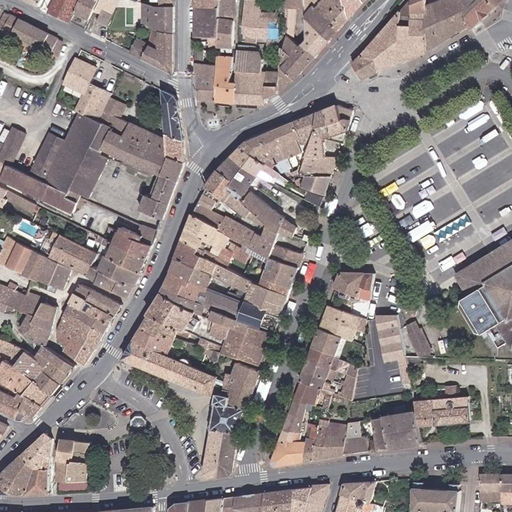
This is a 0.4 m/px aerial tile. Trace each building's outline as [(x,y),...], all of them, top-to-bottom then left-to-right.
[(54,0),(49,12),(71,23),(75,14),(89,21),(99,0),(54,0)] [(195,0),(196,7),(220,10),(220,0),(195,0)] [(217,38),(217,48),(232,48),(233,21),(229,21),(230,0),(220,0),(220,10),(218,27),(217,38)] [(264,2),(264,0),(244,0),(242,33),(245,37),(255,39),(256,19),(261,19),(262,2),(264,2)] [(285,0),(286,4),(285,13),(285,30),(282,45),(284,45),(284,51),(280,51),(279,74),(278,95),(300,72),(314,57),(301,45),(300,46),(293,40),(295,8),(304,7),(303,0),(285,0)] [(318,0),(317,8),(327,18),(317,30),(329,41),(347,20),(342,0),(318,0)] [(342,0),(347,20),(363,3),(361,0),(342,0)] [(426,6),(426,0),(412,0),(404,10),(411,10),(416,10),(416,20),(426,20),(426,51),(468,25),(463,19),(482,0),(444,0),(426,6)] [(482,0),(463,19),(468,25),(472,29),(502,0),(482,0)] [(286,4),(264,2),(262,2),(261,19),(272,20),(271,37),(267,39),(267,54),(277,55),(279,19),(277,19),(277,13),(285,13),(286,4)] [(162,35),(174,35),(174,7),(154,7),(143,4),(142,28),(162,35)] [(301,45),(314,57),(329,41),(317,30),(327,18),(317,8),(315,6),(305,18),(306,40),(301,45)] [(220,10),(196,7),(195,25),(218,27),(220,10)] [(416,10),(411,10),(411,16),(401,16),(401,28),(399,63),(414,57),(426,51),(426,20),(416,20),(416,10)] [(62,40),(4,12),(0,20),(0,29),(13,36),(44,51),(54,56),(62,40)] [(401,16),(401,12),(375,42),(360,57),(377,62),(379,72),(399,63),(401,28),(401,16)] [(256,19),(255,39),(254,46),(257,46),(258,38),(267,39),(271,37),(272,20),(261,19),(256,19)] [(207,38),(217,38),(218,27),(195,25),(195,38),(207,38)] [(149,46),(143,59),(161,68),(162,35),(152,32),(148,46),(149,46)] [(162,35),(161,68),(172,73),(173,73),(174,72),(174,35),(162,35)] [(41,58),(44,51),(13,36),(10,43),(41,58)] [(207,47),(217,48),(217,38),(207,38),(207,47)] [(137,41),(132,53),(143,59),(149,46),(148,46),(137,41)] [(240,54),(237,83),(236,103),(247,104),(251,53),(254,53),(254,50),(250,50),(249,50),(249,53),(240,54)] [(216,100),(216,65),(202,64),(203,51),(195,51),(195,62),(198,80),(199,98),(216,100)] [(251,53),(247,104),(265,104),(265,99),(267,74),(263,73),(263,64),(262,60),(261,53),(254,53),(251,53)] [(377,62),(360,57),(353,65),(363,79),(379,72),(377,62)] [(98,121),(103,112),(105,108),(109,98),(111,94),(90,84),(95,72),(84,66),(85,63),(76,58),(63,85),(84,95),(76,111),(80,112),(98,121)] [(237,83),(234,82),(231,82),(232,58),(217,58),(216,65),(216,100),(236,103),(237,83)] [(84,66),(95,72),(97,69),(85,63),(84,66)] [(265,99),(278,95),(279,74),(278,74),(278,66),(274,66),(273,74),(267,74),(265,99)] [(167,137),(183,141),(182,132),(176,100),(172,95),(163,91),(166,123),(167,137)] [(109,98),(105,108),(120,115),(125,105),(109,98)] [(350,121),(350,120),(347,119),(344,122),(337,106),(316,114),(313,135),(326,138),(326,140),(328,139),(347,132),(350,121)] [(350,120),(352,111),(337,106),(344,122),(347,119),(350,120)] [(92,145),(102,150),(103,150),(113,128),(98,121),(80,112),(72,131),(94,142),(92,145)] [(155,148),(168,154),(167,141),(103,112),(98,121),(113,128),(137,139),(155,148)] [(313,135),(316,114),(295,123),(303,139),(298,142),(300,147),(311,146),(307,157),(325,159),(325,153),(326,140),(326,138),(313,135)] [(303,139),(295,123),(275,131),(290,167),(296,180),(298,186),(302,187),(298,179),(300,168),(296,160),(304,157),(300,147),(298,142),(303,139)] [(0,151),(0,162),(5,165),(10,168),(11,166),(26,134),(11,127),(0,151)] [(127,160),(137,139),(113,128),(103,150),(127,160)] [(84,164),(102,173),(108,159),(100,156),(102,150),(92,145),(94,142),(72,131),(66,142),(65,143),(87,157),(84,164)] [(290,167),(275,131),(249,142),(242,149),(272,170),(277,174),(282,171),(283,173),(287,171),(286,169),(290,167)] [(70,194),(71,193),(72,190),(89,198),(102,173),(84,164),(87,157),(65,143),(66,142),(49,133),(31,170),(47,178),(45,183),(70,194)] [(168,154),(184,161),(184,153),(183,141),(167,137),(167,141),(168,154)] [(144,174),(155,148),(137,139),(127,160),(129,162),(127,166),(144,174)] [(160,175),(177,183),(184,162),(184,161),(168,154),(155,148),(144,174),(152,178),(153,177),(156,179),(158,174),(160,175)] [(272,170),(242,149),(236,154),(231,159),(259,178),(263,172),(268,176),(272,170)] [(331,177),(337,159),(325,159),(307,157),(301,176),(306,176),(331,177)] [(259,178),(231,159),(219,170),(234,181),(229,189),(269,223),(267,228),(280,232),(294,238),(299,228),(250,190),(259,178)] [(5,165),(0,176),(0,181),(71,215),(73,211),(78,201),(69,197),(70,194),(45,183),(11,166),(10,168),(5,165)] [(280,232),(267,228),(269,223),(229,189),(234,181),(219,170),(208,184),(193,213),(221,227),(220,229),(244,243),(266,255),(272,258),(298,268),(302,256),(276,246),(280,232)] [(141,209),(163,219),(177,183),(160,175),(159,180),(151,198),(147,196),(141,209)] [(306,176),(302,187),(324,196),(331,177),(306,176)] [(0,206),(4,209),(7,202),(31,214),(35,206),(0,188),(0,206)] [(450,189),(402,215),(415,239),(450,220),(443,206),(455,199),(450,189)] [(82,203),(84,200),(85,199),(71,193),(70,194),(69,197),(78,201),(82,203)] [(323,199),(309,194),(306,203),(319,210),(323,199)] [(78,201),(73,211),(78,213),(82,203),(78,201)] [(221,227),(193,213),(182,240),(202,250),(204,245),(202,243),(203,240),(218,248),(219,246),(223,249),(224,248),(229,239),(236,243),(242,246),(244,243),(220,229),(221,227)] [(468,213),(435,233),(441,242),(473,221),(468,213)] [(115,243),(148,257),(159,231),(143,224),(138,233),(123,227),(115,243)] [(45,255),(72,268),(85,274),(89,276),(94,266),(100,254),(99,253),(53,232),(48,243),(50,244),(45,255)] [(7,238),(2,250),(0,255),(0,265),(8,269),(19,245),(7,238)] [(108,258),(142,273),(148,257),(115,243),(105,239),(102,246),(112,251),(108,258)] [(202,250),(182,240),(176,258),(214,275),(218,264),(200,254),(202,250)] [(511,240),(488,255),(455,275),(467,296),(476,291),(468,278),(476,273),(482,274),(484,269),(487,265),(491,259),(496,255),(502,252),(507,250),(511,248),(511,240)] [(268,261),(242,246),(236,243),(231,252),(224,248),(223,249),(218,258),(229,263),(231,260),(243,267),(249,255),(251,256),(245,269),(243,278),(248,280),(288,296),(290,290),(262,279),(268,261)] [(266,255),(244,243),(242,246),(268,261),(262,279),(290,290),(298,268),(272,258),(266,255)] [(24,247),(19,245),(8,269),(25,275),(35,252),(24,247)] [(102,246),(99,253),(100,254),(105,256),(108,258),(112,251),(102,246)] [(502,252),(496,255),(491,259),(487,265),(484,269),(482,274),(476,273),(468,278),(476,291),(467,296),(461,301),(460,308),(475,333),(483,335),(490,331),(492,336),(492,335),(511,335),(511,248),(507,250),(502,252)] [(25,275),(32,278),(37,264),(44,268),(48,259),(35,252),(25,275)] [(98,269),(134,286),(142,273),(108,258),(105,256),(98,269)] [(214,275),(176,258),(171,271),(172,272),(210,287),(215,275),(214,275)] [(44,268),(39,281),(51,286),(60,266),(48,259),(44,268)] [(32,278),(35,279),(39,281),(44,268),(37,264),(32,278)] [(218,264),(214,275),(215,275),(230,282),(244,288),(248,280),(243,278),(218,264)] [(60,266),(51,286),(63,291),(71,271),(60,266)] [(94,266),(89,276),(97,282),(97,283),(112,290),(127,297),(134,286),(98,269),(94,266)] [(210,287),(172,272),(165,287),(208,305),(216,308),(245,320),(251,304),(245,301),(225,293),(210,287)] [(375,274),(341,272),(335,289),(339,291),(339,295),(341,298),(344,297),(348,299),(350,295),(356,296),(360,286),(372,290),(375,274)] [(281,317),(288,296),(248,280),(244,288),(249,290),(245,301),(251,304),(272,313),(281,317)] [(10,283),(8,288),(16,292),(18,287),(10,283)] [(90,302),(116,316),(123,304),(93,289),(81,284),(76,295),(88,300),(90,302)] [(0,302),(1,303),(0,305),(0,307),(8,311),(10,306),(16,293),(16,292),(8,288),(0,285),(0,286),(0,302)] [(16,292),(16,293),(45,306),(45,304),(47,300),(30,294),(18,287),(16,292)] [(208,305),(165,287),(162,294),(163,294),(190,311),(199,314),(204,315),(208,305)] [(16,293),(10,306),(31,315),(41,320),(45,306),(16,293)] [(190,311),(163,294),(150,315),(184,330),(191,333),(202,338),(206,328),(195,323),(199,314),(190,311)] [(111,324),(116,316),(90,302),(88,300),(76,295),(71,303),(111,324)] [(106,332),(111,324),(71,303),(67,311),(106,332)] [(38,326),(50,331),(58,308),(45,304),(45,306),(41,320),(38,326)] [(275,333),(280,320),(270,316),(272,313),(251,304),(245,320),(253,324),(275,333)] [(360,318),(328,307),(323,320),(355,332),(360,318)] [(245,320),(216,308),(212,319),(217,320),(249,332),(251,327),(253,324),(245,320)] [(101,340),(106,332),(67,311),(63,318),(101,340)] [(410,369),(399,314),(377,313),(385,361),(398,359),(400,370),(410,369)] [(41,320),(31,315),(21,329),(34,338),(38,326),(41,320)] [(184,330),(150,315),(143,328),(176,339),(178,334),(189,339),(191,333),(184,330)] [(95,349),(101,340),(63,318),(59,328),(95,349)] [(217,320),(209,341),(216,344),(224,347),(227,349),(225,354),(240,359),(260,365),(270,334),(251,327),(249,332),(217,320)] [(355,332),(323,320),(320,330),(341,338),(351,342),(355,332)] [(34,338),(45,346),(50,331),(38,326),(34,338)] [(411,340),(422,358),(431,353),(419,335),(421,334),(417,327),(409,332),(413,338),(411,340)] [(86,364),(95,349),(59,328),(57,339),(63,345),(61,346),(64,351),(72,356),(86,364)] [(176,339),(143,328),(135,340),(169,355),(176,339)] [(341,338),(320,330),(313,348),(335,356),(341,338)] [(419,335),(431,353),(433,352),(422,333),(421,334),(419,335)] [(263,366),(274,336),(270,334),(260,365),(263,366)] [(511,335),(492,335),(492,336),(496,342),(504,337),(509,345),(511,343),(511,335)] [(209,341),(202,338),(199,346),(205,348),(216,351),(221,353),(222,353),(224,347),(216,344),(209,341)] [(25,353),(0,339),(0,351),(19,362),(25,353)] [(169,355),(135,340),(124,358),(213,395),(218,377),(207,372),(201,369),(193,366),(180,360),(169,355)] [(45,346),(40,353),(70,374),(71,375),(77,367),(45,346)] [(216,351),(205,348),(204,353),(213,356),(216,351)] [(335,356),(313,348),(308,362),(330,369),(334,358),(335,356)] [(216,351),(213,356),(212,360),(218,362),(221,353),(216,351)] [(19,362),(14,368),(29,377),(51,395),(60,385),(45,374),(47,370),(34,360),(25,353),(19,362)] [(40,353),(34,360),(47,370),(45,374),(60,385),(70,374),(40,353)] [(182,358),(180,360),(193,366),(193,362),(193,360),(191,358),(189,357),(186,356),(184,357),(182,358)] [(334,358),(330,369),(346,375),(357,379),(357,377),(359,366),(334,358)] [(330,369),(308,362),(304,371),(326,380),(330,369)] [(0,384),(10,389),(21,395),(42,406),(51,395),(29,377),(14,368),(5,363),(3,366),(0,364),(0,384)] [(218,394),(217,396),(211,429),(212,429),(225,431),(239,434),(262,371),(238,363),(235,376),(228,374),(222,395),(218,394)] [(201,369),(207,372),(209,367),(203,364),(201,369)] [(378,450),(423,443),(420,427),(415,398),(413,387),(413,383),(410,369),(403,370),(411,414),(404,414),(403,411),(400,408),(396,409),(394,412),(395,416),(373,420),(378,450)] [(326,380),(304,371),(300,382),(311,386),(322,390),(326,380)] [(357,379),(346,375),(344,382),(341,381),(340,384),(343,386),(355,390),(356,383),(357,379)] [(311,386),(300,382),(293,400),(307,403),(311,386)] [(355,390),(343,386),(341,393),(337,391),(336,395),(353,401),(355,390)] [(435,399),(437,425),(471,421),(468,395),(457,396),(457,388),(446,389),(447,397),(435,399)] [(0,411),(16,419),(19,420),(21,419),(23,418),(26,415),(19,412),(20,406),(5,399),(5,393),(0,390),(0,411)] [(19,412),(26,415),(32,419),(42,406),(21,395),(19,399),(5,393),(5,399),(20,406),(19,412)] [(420,427),(437,425),(435,399),(419,400),(418,398),(415,398),(420,427)] [(307,403),(293,400),(279,439),(270,463),(274,466),(301,462),(305,442),(300,441),(302,431),(301,431),(306,409),(307,403)] [(323,407),(314,405),(312,411),(321,413),(323,407)] [(329,408),(323,407),(321,413),(320,418),(324,418),(326,419),(329,408)] [(326,436),(321,459),(344,455),(344,454),(346,439),(348,429),(349,426),(329,422),(326,436)] [(305,442),(301,462),(310,461),(316,434),(318,429),(315,428),(314,430),(312,430),(310,438),(306,437),(305,442)] [(225,431),(212,429),(203,474),(204,475),(205,476),(207,476),(210,477),(216,476),(225,431)] [(225,431),(216,476),(229,475),(232,471),(239,434),(225,431)] [(45,434),(23,455),(37,468),(49,469),(52,457),(52,451),(52,439),(45,434)] [(316,434),(310,461),(321,459),(326,436),(316,434)] [(344,454),(369,451),(366,436),(346,439),(344,454)] [(57,492),(90,488),(91,468),(89,468),(91,443),(61,440),(58,459),(57,492)] [(37,468),(23,455),(7,470),(28,488),(37,468)] [(49,469),(37,468),(28,488),(25,495),(50,494),(49,469)] [(28,488),(7,470),(0,477),(0,493),(1,494),(25,495),(28,488)] [(502,494),(502,474),(481,475),(480,504),(494,503),(494,494),(502,494)] [(511,504),(511,474),(502,474),(502,494),(501,504),(511,504)] [(370,503),(378,479),(345,481),(335,511),(357,511),(361,500),(370,503)] [(412,500),(410,499),(410,508),(458,511),(460,491),(458,491),(459,484),(450,484),(449,490),(423,488),(423,482),(415,482),(414,487),(412,487),(412,500)] [(320,511),(330,485),(313,484),(312,487),(294,489),(293,511),(320,511)] [(293,511),(294,489),(264,493),(263,511),(293,511)] [(263,511),(264,493),(236,497),(235,511),(263,511)] [(501,504),(502,494),(494,494),(494,503),(494,507),(501,507),(501,504)] [(235,511),(236,497),(209,500),(208,511),(235,511)] [(208,511),(209,500),(190,502),(190,511),(208,511)] [(190,511),(190,502),(177,504),(172,507),(171,511),(190,511)]
